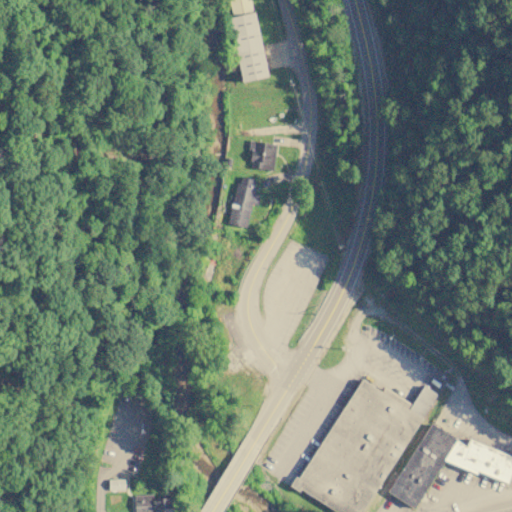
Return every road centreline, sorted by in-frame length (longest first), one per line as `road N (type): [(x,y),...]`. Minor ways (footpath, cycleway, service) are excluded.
road 1 (tertiary): [(352,0),(373,95),(371,194),(338,298),(254,439)]
road 2 (residential): [(283,0),(310,112),(306,157),(246,298),(256,344),(289,382)]
